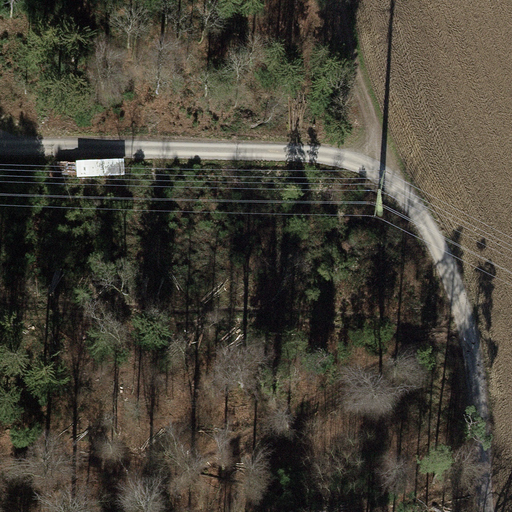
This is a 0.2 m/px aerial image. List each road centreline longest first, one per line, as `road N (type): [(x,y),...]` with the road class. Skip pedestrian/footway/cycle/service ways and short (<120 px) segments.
road 1 (track): [(0,153),(259,150),(381,162)]
road 2 (track): [(478,511),(462,309),(381,162)]
road 3 (track): [(381,162),(339,0)]
